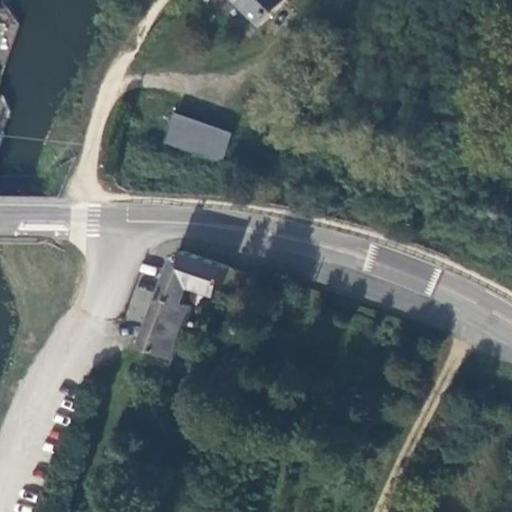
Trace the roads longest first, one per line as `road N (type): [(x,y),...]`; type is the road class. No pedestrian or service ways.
road 1 (tertiary): [(511,324),(383,262),(277,236),(191,222),(96,220),(70,209),(0,218)]
road 2 (track): [(480,303),(379,511)]
